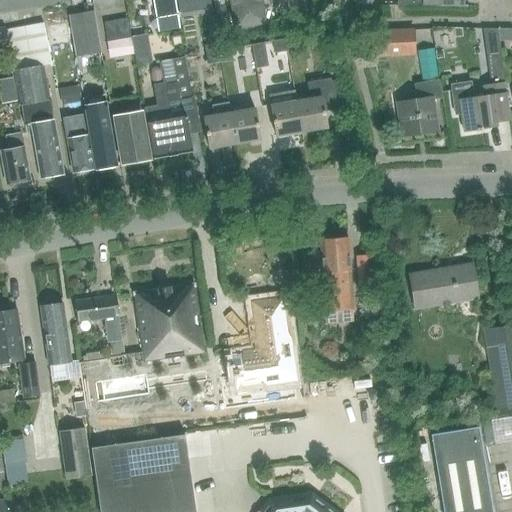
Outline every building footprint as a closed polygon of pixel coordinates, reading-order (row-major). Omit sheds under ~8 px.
[(161,0),(158,1),(152,2),(155,17),(161,16),(164,32),(177,30),(172,0),(161,0)] [(263,25),(258,0),(225,0),(231,31),(263,25)] [(212,8),(215,28),(228,26),(225,6),(216,8),(212,8)] [(77,48),(98,45),(93,12),(72,16),(77,48)] [(44,23),(37,24),(7,29),(25,127),(31,126),(41,179),(63,175),(43,65),(51,63),(44,23)] [(70,44),(66,24),(48,27),(51,47),(70,44)] [(0,52),(9,51),(5,28),(0,29),(0,52)] [(496,28),(482,29),(491,85),(503,83),(496,28)] [(373,54),(414,52),(412,31),(372,33),(373,54)] [(145,34),(130,37),(135,66),(151,63),(145,34)] [(298,36),(285,39),(287,51),(300,49),(298,36)] [(129,37),(106,42),(109,57),(132,53),(129,37)] [(287,51),(285,39),(272,41),(274,53),(287,51)] [(268,67),(264,42),(252,44),(255,69),(268,67)] [(230,48),(218,50),(220,62),(232,60),(230,48)] [(220,62),(218,50),(205,52),(207,64),(220,62)] [(157,107),(145,109),(146,112),(154,158),(192,152),(187,126),(199,124),(194,97),(192,97),(185,57),(173,60),(159,62),(162,83),(154,85),(157,107)] [(11,76),(0,78),(0,99),(1,104),(16,101),(11,76)] [(309,99),(296,101),(301,133),(327,128),(324,113),(337,111),(330,77),(307,81),(309,99)] [(395,105),(396,109),(387,111),(391,134),(400,133),(400,136),(437,130),(432,101),(441,100),(438,82),(414,86),(416,102),(395,105)] [(472,82),(451,84),(456,114),(460,114),(463,132),(497,127),(496,122),(509,121),(508,114),(503,83),(491,85),(482,87),(484,97),(474,99),(472,82)] [(64,104),(80,101),(78,86),(62,89),(64,104)] [(82,99),(89,136),(95,170),(116,166),(104,95),(82,99)] [(301,133),(296,101),(270,106),(276,138),(301,133)] [(234,145),(229,113),(228,104),(212,107),(214,116),(203,118),(209,150),(234,145)] [(254,109),(229,113),(234,145),(260,141),(254,109)] [(149,161),(141,114),(141,113),(117,117),(125,165),(149,161)] [(95,170),(89,136),(82,138),(80,124),(65,126),(73,174),(95,170)] [(6,185),(29,181),(21,135),(5,138),(7,151),(0,152),(6,185)] [(240,237),(228,239),(230,255),(242,253),(240,237)] [(326,312),(354,310),(349,238),(321,240),(326,312)] [(415,310),(477,299),(472,265),(410,275),(415,310)] [(134,294),(144,362),(205,354),(196,286),(134,294)] [(123,355),(118,317),(119,316),(116,297),(75,303),(78,322),(103,319),(107,343),(109,343),(111,356),(123,355)] [(49,366),(64,364),(72,363),(63,304),(40,308),(49,366)] [(0,313),(0,364),(24,361),(17,311),(0,313)] [(234,370),(231,370),(232,375),(235,375),(236,386),(293,378),(286,324),(257,329),(261,354),(232,358),(234,370)] [(497,410),(511,407),(511,326),(484,331),(497,410)] [(40,397),(36,361),(18,363),(22,399),(40,397)] [(0,404),(15,402),(13,390),(0,391),(0,404)] [(92,476),(85,427),(58,431),(65,480),(92,476)] [(443,511),(492,511),(479,427),(431,435),(443,511)] [(185,435),(91,448),(99,511),(195,511),(185,436),(185,435)] [(26,463),(23,438),(1,441),(5,465),(26,463)] [(331,511),(310,496),(271,501),(262,511),(331,511)]
